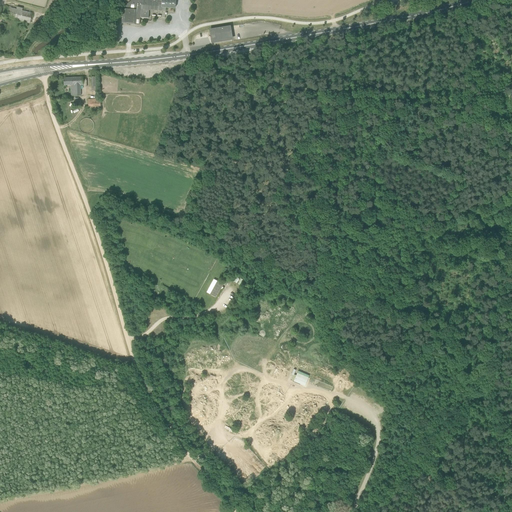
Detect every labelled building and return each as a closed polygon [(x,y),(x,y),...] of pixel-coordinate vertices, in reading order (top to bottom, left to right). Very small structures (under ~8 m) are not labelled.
[(166,7),(175,8),(175,0),(131,0),(123,7),(122,23),(135,24),(136,21),(140,21),(140,18),(149,19),(165,20),(165,11),(166,7)] [(5,6),(2,16),(30,23),(32,13),(5,6)] [(232,39),(230,26),(210,30),(212,42),(232,39)] [(83,85),(83,77),(64,78),(64,85),(71,85),(71,96),(81,96),(81,85),(83,85)] [(215,297),(218,292),(223,283),(214,279),(207,292),(215,297)] [(294,381),(305,386),(310,375),(298,370),(294,381)]
